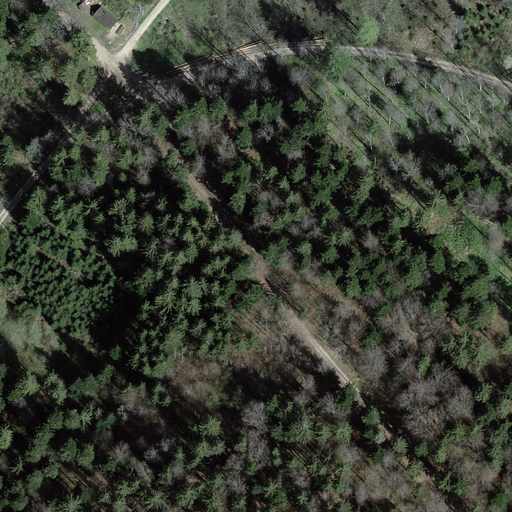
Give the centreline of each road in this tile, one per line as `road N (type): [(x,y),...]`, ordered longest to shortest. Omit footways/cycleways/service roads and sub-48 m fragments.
road 1 (track): [(48,0),(148,88),(188,169),(253,248),(309,336),(404,440),(449,511)]
road 2 (track): [(69,138),(148,88),(215,61),(381,53),(511,89)]
road 3 (track): [(167,0),(0,220)]
